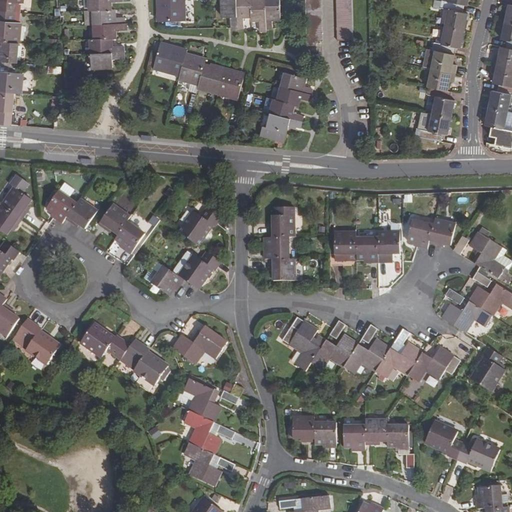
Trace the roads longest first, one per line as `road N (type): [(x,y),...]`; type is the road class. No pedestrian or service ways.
road 1 (residential): [(0,138),(248,161)]
road 2 (residential): [(248,161),(344,170),(473,168)]
road 3 (residential): [(240,304),(400,305),(426,277)]
road 4 (residential): [(97,276),(85,250),(58,242),(33,256),(27,283),(36,302),(75,310),(91,296)]
road 5 (residential): [(272,462),(376,481),(442,511)]
road 6 (residential): [(492,0),(474,87),(473,168)]
road 7 (residential): [(272,462),(271,420),(240,304)]
road 8 (residential): [(97,276),(158,316),(240,304)]
road 9 (residential): [(240,304),(248,161)]
